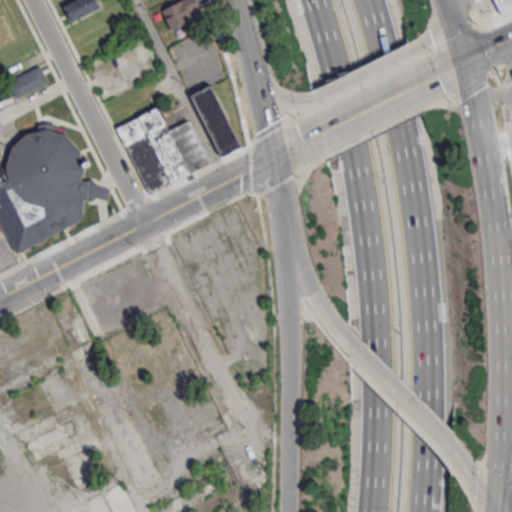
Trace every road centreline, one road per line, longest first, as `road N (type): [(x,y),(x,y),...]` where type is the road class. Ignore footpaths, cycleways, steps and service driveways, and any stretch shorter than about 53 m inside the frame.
road 1 (motorway): [(311,0),(337,88),(364,287),(360,511)]
road 2 (motorway): [(413,511),(414,257),(383,65),(364,0)]
road 3 (tertiary): [(500,454),(496,253),(465,61)]
road 4 (residential): [(143,225),(32,0)]
road 5 (tertiary): [(289,262),(285,511)]
road 6 (tertiary): [(143,225),(316,136)]
road 7 (residential): [(293,99),(322,94),(421,44),(439,25),(445,0)]
road 8 (tertiary): [(228,0),(272,159)]
road 9 (tertiary): [(0,296),(143,225)]
road 10 (residential): [(355,349),(454,453)]
